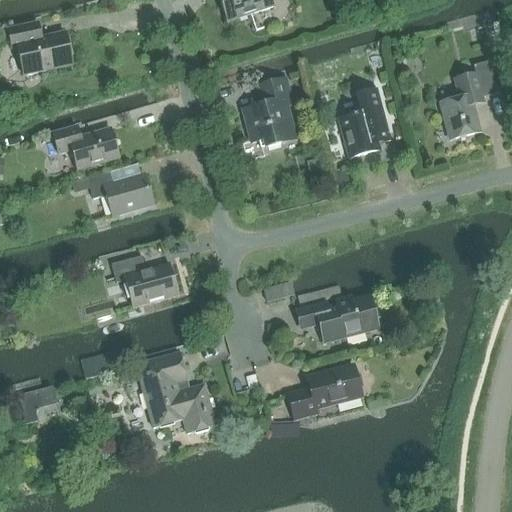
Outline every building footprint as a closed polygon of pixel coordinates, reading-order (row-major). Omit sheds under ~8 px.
[(218,0),(227,24),(274,9),(270,0),(218,0)] [(392,0),(382,0),(377,1),(379,8),(394,5),(392,0)] [(41,40),(37,25),(7,32),(12,51),(17,50),(24,78),(72,67),(64,35),(41,40)] [(473,70),(475,77),(454,82),(459,101),(440,106),(450,143),(479,135),(470,103),(492,97),(484,67),(473,70)] [(260,151),(296,142),(287,108),(292,107),(286,81),(258,88),(263,107),(242,112),(250,146),(258,144),(260,151)] [(349,161),(379,153),(377,147),(390,143),(376,90),(352,96),(357,116),(338,121),(349,161)] [(80,141),(77,129),(52,136),(58,156),(71,152),(77,171),(118,160),(110,132),(80,141)] [(317,161),(305,164),(308,177),(320,174),(317,161)] [(344,173),(332,177),(336,190),(348,187),(344,173)] [(110,175),(87,182),(89,189),(90,192),(92,202),(106,198),(112,218),(152,207),(144,178),(113,187),(110,175)] [(87,182),(71,186),(74,196),(90,192),(89,189),(87,182)] [(146,274),(141,259),(111,267),(115,283),(125,281),(132,308),(176,297),(168,268),(146,274)] [(266,304),(291,297),(288,285),(263,292),(266,304)] [(341,298),(339,287),(297,298),(300,308),(341,298)] [(377,331),(369,300),(351,304),(350,300),(336,304),(337,308),(326,311),(325,307),(296,315),(300,330),(318,326),(323,345),(377,331)] [(121,350),(80,360),(85,380),(126,370),(121,350)] [(189,391),(179,355),(145,365),(149,376),(138,379),(152,431),(182,423),(186,437),(215,429),(204,387),(189,391)] [(293,422),(317,416),(316,411),(361,399),(353,368),(306,381),(309,391),(287,397),(293,422)] [(42,392),(39,378),(11,386),(15,399),(42,392)] [(53,389),(40,393),(44,408),(57,405),(53,389)] [(93,421),(95,410),(81,408),(79,419),(93,421)] [(33,409),(23,411),(26,425),(36,423),(33,409)] [(271,440),(300,439),(299,425),(270,426),(271,440)]
